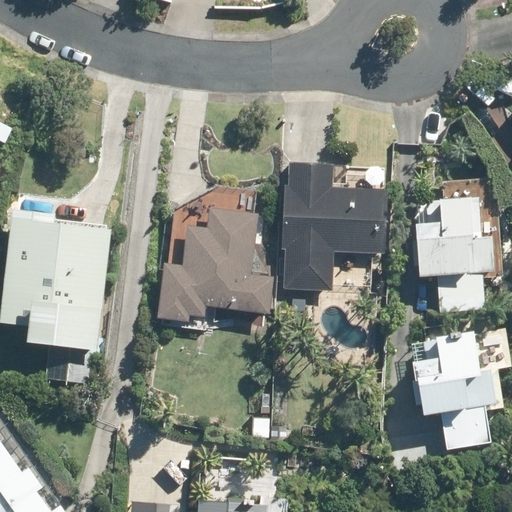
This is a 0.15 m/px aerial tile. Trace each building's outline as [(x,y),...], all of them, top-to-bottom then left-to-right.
[(511,67),(503,77),(511,83),(511,67)] [(282,185),(278,248),(284,249),(281,288),(327,291),(329,251),(376,253),(380,190),(327,187),(328,165),(287,163),(286,185),(282,185)] [(268,275),(244,273),(251,214),(247,214),(249,194),(233,193),(231,213),(203,209),(201,228),(182,226),(177,267),(159,265),(154,318),(185,322),(185,315),(200,316),(202,306),(263,313),(268,275)] [(431,199),(432,201),(422,202),(423,225),(410,225),(414,276),(433,275),(436,312),(478,309),(476,272),(485,272),(483,234),(475,235),(472,196),(431,199)] [(21,343),(45,345),(42,379),(84,382),(86,348),(90,349),(93,311),(98,312),(103,229),(48,226),(49,214),(5,211),(0,279),(0,323),(22,325),(21,343)] [(438,412),(442,449),(485,443),(480,404),(487,403),(483,369),(470,371),(465,331),(429,336),(430,340),(419,342),(422,361),(406,363),(408,377),(414,376),(419,414),(438,412)] [(248,421),(231,421),(230,435),(248,436),(248,421)] [(271,436),(272,447),(287,447),(288,435),(271,436)] [(0,511),(57,511),(54,506),(44,511),(42,511),(29,491),(35,487),(23,468),(12,475),(0,456),(0,511)] [(248,511),(249,506),(196,500),(195,511),(167,511),(168,506),(131,502),(129,511),(248,511)]
